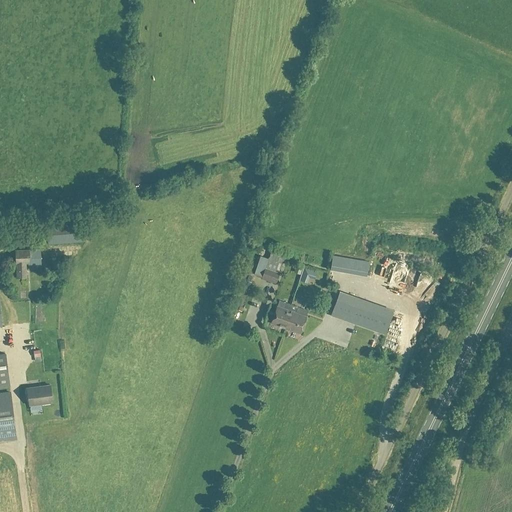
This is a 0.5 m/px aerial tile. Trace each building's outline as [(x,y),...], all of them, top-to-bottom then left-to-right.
[(29,250),(16,250),(16,263),(18,263),(18,276),(26,276),(26,265),(26,263),(30,263),(30,265),(41,265),(41,250),(29,250)] [(268,259),(266,267),(265,267),(261,278),(276,283),(280,272),(286,253),(275,250),(271,260),(268,259)] [(370,262),(333,255),(331,269),(367,276),(370,262)] [(404,286),(411,270),(400,265),(393,281),(404,286)] [(317,272),(304,268),(300,280),(307,283),(309,278),(315,279),(317,272)] [(416,292),(427,296),(429,290),(434,291),(438,280),(423,274),(416,292)] [(340,292),(331,317),(384,335),(393,311),(340,292)] [(288,310),(291,304),(285,302),(282,307),(277,305),(274,313),(271,312),(269,313),(268,318),(269,319),(271,320),(271,322),(286,328),(290,317),(288,317),(289,314),(286,313),(288,310)] [(298,306),(291,304),(288,310),(286,313),(289,314),(288,317),(290,317),(286,328),(300,333),(306,316),(295,312),(298,306)] [(46,359),(43,351),(37,354),(39,361),(46,359)] [(0,386),(9,385),(5,352),(0,352),(0,386)] [(391,390),(400,393),(410,367),(401,364),(391,390)] [(51,385),(28,387),(30,404),(53,402),(51,385)] [(0,441),(17,439),(11,393),(10,390),(0,391),(0,441)] [(417,418),(422,409),(417,407),(412,416),(417,418)]
